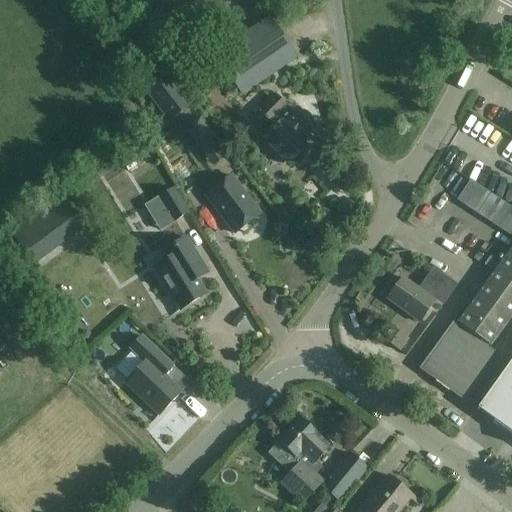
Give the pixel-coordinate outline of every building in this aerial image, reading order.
[(242,97),(298,58),(267,13),(210,52),(242,97)] [(141,86),(169,122),(189,106),(161,70),(141,86)] [(306,114),(302,113),(300,114),(297,111),(291,116),(284,109),(287,107),(275,95),(257,113),(269,125),(271,123),(275,127),(261,142),(282,163),(285,160),(289,163),(304,148),(302,145),(305,141),(305,137),(304,135),(313,126),(310,123),(311,122),(310,117),(306,114)] [(200,118),(183,130),(202,156),(219,143),(200,118)] [(234,233),(260,213),(232,175),(206,195),(234,233)] [(457,201),(511,237),(511,208),(470,181),(457,201)] [(148,205),(163,229),(188,213),(173,189),(148,205)] [(60,197),(11,233),(33,262),(82,226),(60,197)] [(208,275),(186,240),(161,255),(165,262),(153,270),(180,312),(206,296),(197,281),(208,275)] [(511,248),(458,322),(460,324),(429,367),(464,392),(489,357),(482,352),(488,344),(491,346),(511,317),(511,248)] [(387,299),(419,322),(435,301),(402,277),(387,299)] [(380,336),(400,351),(409,339),(389,323),(380,336)] [(173,368),(142,338),(130,350),(145,364),(125,385),(159,417),(182,394),(164,377),(173,368)] [(511,358),(479,403),(511,427),(511,358)] [(288,450),(290,453),(300,462),(279,485),(302,506),(324,482),(316,475),(323,468),(316,462),(330,447),(301,420),(271,451),(280,459),(288,450)] [(329,479),(335,484),(327,493),(340,503),(367,470),(349,454),(329,479)] [(336,511),(401,511),(412,500),(400,490),(401,488),(390,478),(360,511),(336,511)] [(221,511),(232,502),(220,488),(210,496),(221,511)]
